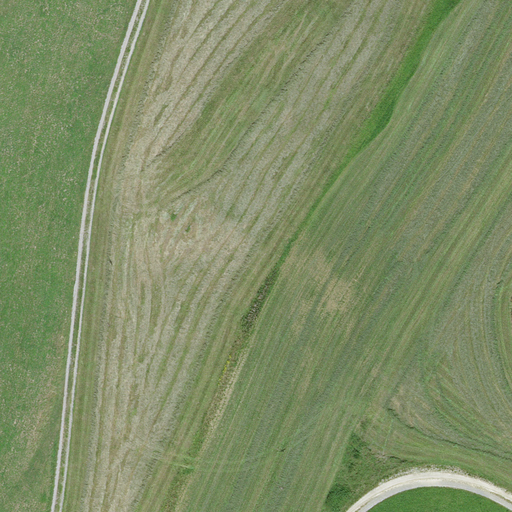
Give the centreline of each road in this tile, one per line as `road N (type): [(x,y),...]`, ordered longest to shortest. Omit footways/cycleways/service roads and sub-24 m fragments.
road 1 (track): [(142,0),(94,155),(53,511)]
road 2 (track): [(511,509),(446,481),(408,482),(354,511)]
